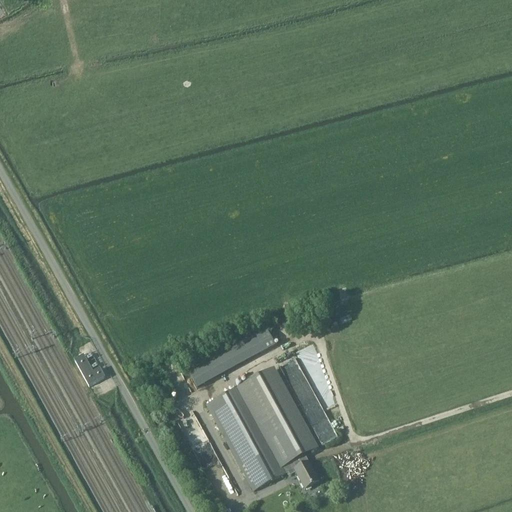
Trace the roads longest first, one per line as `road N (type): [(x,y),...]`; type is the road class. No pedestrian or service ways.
road 1 (track): [(511,391),(353,441),(315,340),(287,346),(194,397),(245,495),(240,511)]
road 2 (unclassified): [(0,168),(190,511)]
road 3 (track): [(0,346),(90,511)]
